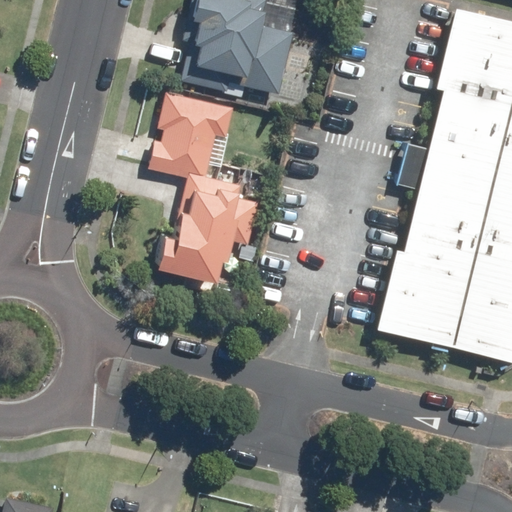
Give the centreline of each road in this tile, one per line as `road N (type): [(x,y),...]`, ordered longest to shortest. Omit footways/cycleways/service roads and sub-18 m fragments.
road 1 (residential): [(511,511),(49,401)]
road 2 (residential): [(75,338),(511,435)]
road 3 (residential): [(92,0),(45,198)]
